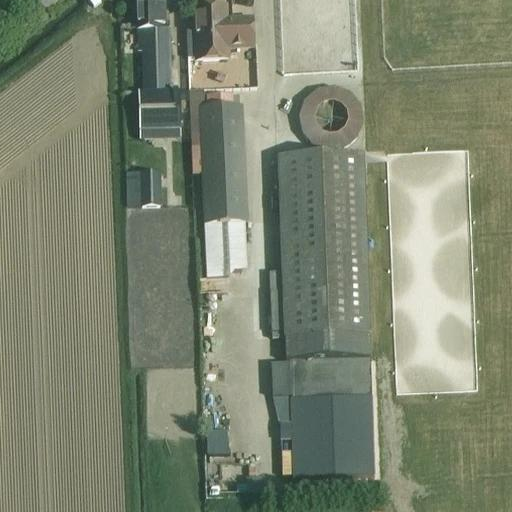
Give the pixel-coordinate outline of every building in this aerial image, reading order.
[(143,95),(138,95),(139,132),(180,131),(179,93),(170,94),(168,7),(158,8),(157,0),(135,0),(136,31),(141,31),(143,95)] [(193,10),(185,10),(186,18),(187,60),(195,60),(195,62),(225,60),(225,50),(251,49),(250,21),(224,22),(223,8),(193,10)] [(207,109),(198,110),(201,175),(203,225),(206,281),(227,280),(232,273),(245,272),(243,223),(237,108),(232,108),(231,97),(207,98),(207,109)] [(277,159),(282,292),(269,293),(270,335),(284,334),(284,340),(370,337),(363,156),(277,159)] [(125,175),(127,209),(160,208),(159,173),(125,175)] [(367,361),(290,363),(291,401),(372,399),(371,361),(367,361)] [(279,443),(292,443),(293,483),(374,481),(372,399),(291,401),(291,426),(279,426),(279,443)] [(226,433),(206,433),(206,458),(226,458),(226,433)] [(261,480),(245,480),(245,495),(261,495),(261,480)]
